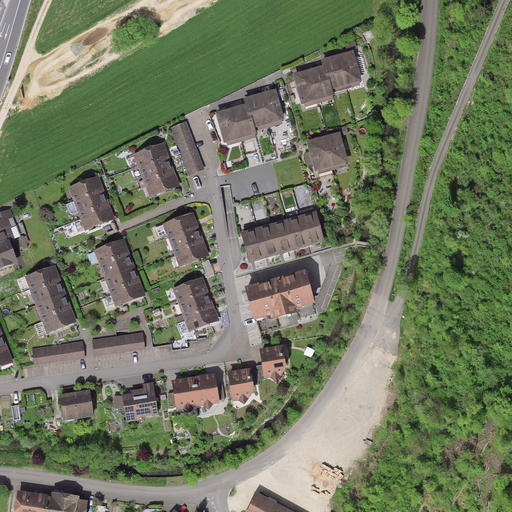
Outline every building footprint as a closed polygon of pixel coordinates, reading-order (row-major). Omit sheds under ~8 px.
[(304,72),(296,74),(304,106),(332,98),(331,92),(359,84),(351,54),(342,57),(329,60),(323,62),(324,67),(318,69),(304,72)] [(263,97),(253,100),(245,102),(247,108),(240,109),(226,113),(218,115),(226,146),(255,138),(254,133),(281,126),(272,95),(263,97)] [(185,124),(171,129),(188,173),(202,168),(199,159),(196,153),(194,147),(191,140),(189,133),(186,127),(185,124)] [(331,137),(317,140),(310,142),(317,173),(346,165),(338,135),(331,137)] [(161,145),(135,155),(150,195),(177,185),(174,178),(169,165),(164,151),(161,145)] [(109,212),(104,198),(99,185),(97,179),(71,189),(86,229),(112,219),(109,212)] [(0,212),(0,221),(13,216),(10,209),(0,212)] [(314,214),(242,234),(250,261),(258,259),(271,255),(286,251),(300,247),(315,243),(322,241),(314,214)] [(204,248),(198,234),(193,221),(191,215),(165,225),(180,265),(206,255),(204,248)] [(0,269),(15,264),(17,269),(25,266),(15,238),(21,236),(13,216),(0,221),(0,269)] [(139,287),(133,274),(129,261),(123,247),(121,242),(97,252),(117,304),(141,295),(139,287)] [(53,268),(28,278),(48,331),(74,321),(70,312),(66,301),(61,288),(56,274),(53,268)] [(305,270),(243,287),(252,320),(268,315),(269,319),(297,312),(296,308),(313,303),(305,270)] [(200,281),(175,291),(190,331),(216,321),(213,313),(207,299),(202,286),(200,281)] [(8,354),(3,342),(0,332),(0,364),(11,361),(8,354)] [(99,355),(106,354),(113,353),(119,352),(126,351),(133,350),(140,350),(143,349),(141,334),(94,341),(96,356),(99,355)] [(83,359),(81,343),(34,349),(36,365),(40,364),(45,364),(51,363),(57,362),(63,361),(68,361),(75,360),(80,359),(83,359)] [(280,346),(259,349),(261,365),(263,380),(269,379),(275,383),(280,377),(285,377),(280,346)] [(261,365),(255,365),(257,380),(263,380),(261,365)] [(249,368),(227,371),(232,402),(237,401),(243,405),(248,400),(253,399),(251,386),(249,371),(249,368)] [(255,370),(249,371),(251,386),(257,385),(255,370)] [(200,377),(186,379),(174,380),(175,392),(177,406),(178,408),(216,403),(212,375),(200,377)] [(123,397),(117,397),(116,408),(125,408),(126,419),(137,418),(137,415),(155,413),(152,386),(142,387),(142,391),(130,392),(131,396),(123,396),(123,397)] [(88,389),(58,394),(63,421),(92,416),(88,389)] [(18,404),(10,405),(12,421),(20,420),(18,404)] [(41,511),(44,494),(19,490),(15,511),(41,511)] [(81,495),(72,493),(62,492),(55,491),(54,495),(44,494),(41,511),(87,511),(90,500),(80,499),(81,495)] [(295,511),(257,492),(246,511),(295,511)]
